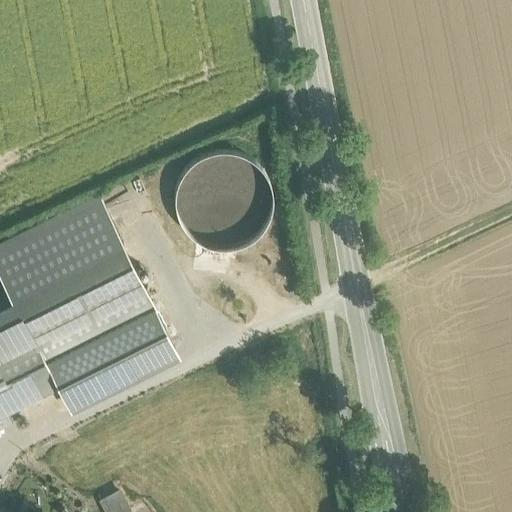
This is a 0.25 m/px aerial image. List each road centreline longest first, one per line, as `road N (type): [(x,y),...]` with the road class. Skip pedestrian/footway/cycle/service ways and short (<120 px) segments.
road 1 (secondary): [(404,511),(301,0)]
road 2 (track): [(354,280),(0,449)]
